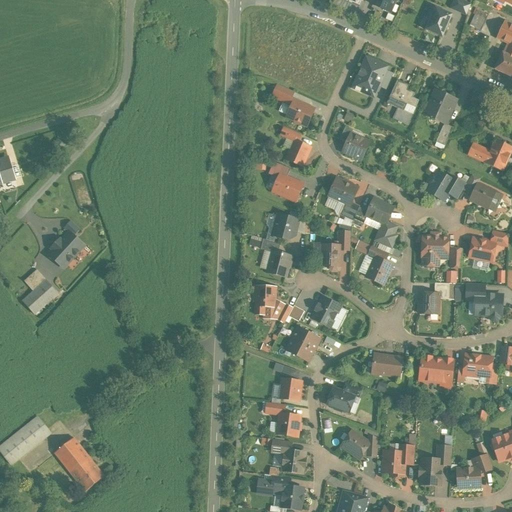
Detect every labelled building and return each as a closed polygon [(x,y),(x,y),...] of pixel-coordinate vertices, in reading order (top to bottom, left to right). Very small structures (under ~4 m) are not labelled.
[(397,0),(373,0),(372,3),(393,12),(397,0)] [(458,0),(455,0),(452,8),(466,14),(470,5),(458,0)] [(437,9),(428,30),(443,36),(452,16),(437,9)] [(478,9),(470,26),(481,31),(489,14),(478,9)] [(509,48),(506,47),(503,53),(495,69),(511,77),(511,24),(505,21),(497,38),(510,44),(509,48)] [(366,58),(352,89),(375,99),(388,68),(366,58)] [(398,81),(387,103),(403,111),(399,121),(408,126),(419,101),(408,96),(410,92),(407,91),(409,86),(398,81)] [(294,92),(278,85),(273,97),(275,94),(285,98),(284,102),(289,104),(291,100),(294,92)] [(456,100),(436,91),(426,115),(445,124),(456,100)] [(307,106),(296,101),(294,101),(291,100),(289,104),(293,105),(287,118),(295,121),(295,123),(299,125),(301,124),(307,127),(314,110),(307,107),(307,106)] [(483,111),(476,126),(483,129),(490,115),(483,111)] [(443,126),(436,142),(445,146),(454,128),(453,127),(452,130),(443,126)] [(301,134),(285,127),(281,136),(294,141),(298,142),(301,134)] [(346,127),(340,139),(347,143),(351,134),(352,134),(353,130),(346,127)] [(352,134),(351,134),(347,143),(343,152),(362,160),(370,143),(352,134)] [(511,147),(496,140),(490,152),(473,144),(468,155),(485,163),(485,164),(502,172),(511,150),(511,147)] [(298,142),(294,141),(290,149),(292,150),(288,160),(302,166),(305,159),(307,158),(308,155),(308,154),(310,148),(298,142)] [(9,158),(0,160),(0,186),(16,181),(9,158)] [(291,170),(274,162),(269,174),(279,179),(281,175),(287,178),(291,170)] [(452,180),(440,173),(436,179),(435,178),(433,178),(431,179),(430,181),(430,182),(431,184),(427,191),(438,198),(446,196),(448,193),(450,194),(458,180),(454,178),(452,180)] [(287,178),(281,175),(279,179),(274,191),(296,201),(303,185),(287,178)] [(481,179),(472,175),(466,185),(463,190),(473,195),(478,184),(479,184),(481,179)] [(358,189),(337,179),(329,197),(345,204),(350,207),(352,202),(358,189)] [(466,185),(458,180),(450,194),(458,199),(463,190),(466,185)] [(479,184),(478,184),(473,195),(471,199),(479,203),(479,204),(488,208),(496,192),(479,184)] [(496,192),(488,208),(495,212),(503,195),(496,192)] [(394,208),(374,199),(369,212),(367,216),(367,217),(386,225),(387,222),(394,208)] [(350,207),(345,204),(340,215),(354,221),(360,208),(360,206),(352,202),(350,207)] [(369,212),(360,208),(354,221),(352,224),(362,228),(365,223),(367,217),(367,216),(369,212)] [(307,218),(297,214),(296,220),(294,228),(296,229),(295,232),(296,233),(306,235),(307,218)] [(296,220),(278,215),(273,235),(289,240),(295,236),(296,233),(295,232),(296,229),(294,228),(296,220)] [(386,225),(367,217),(365,223),(380,230),(375,241),(392,248),(397,236),(394,235),(398,227),(387,222),(386,225)] [(509,234),(494,231),(491,243),(496,244),(508,247),(509,234)] [(70,232),(62,241),(60,239),(52,249),(53,250),(49,255),(64,268),(84,246),(70,232)] [(351,232),(339,232),(339,246),(342,247),(342,250),(350,251),(351,232)] [(449,238),(423,237),(422,258),(423,258),(423,265),(425,265),(426,266),(431,267),(432,266),(434,266),(434,258),(448,259),(449,238)] [(281,244),(264,239),(261,249),(273,253),(274,252),(278,253),(281,244)] [(491,243),(474,239),(473,243),(471,245),(472,247),(471,249),(469,251),(471,253),(470,257),(492,262),(496,244),(491,243)] [(339,246),(323,246),(322,266),(341,267),(342,250),(342,247),(339,246)] [(389,254),(372,247),(368,255),(375,258),(385,262),(389,254)] [(463,250),(452,250),(451,267),(462,268),(463,250)] [(278,253),(274,252),(273,253),(268,272),(286,277),(291,257),(278,253)] [(385,262),(375,258),(366,278),(384,285),(393,265),(385,262)] [(58,293),(37,270),(24,281),(34,292),(23,302),(35,315),(58,293)] [(450,284),(435,283),(435,294),(439,294),(439,299),(449,300),(450,284)] [(485,285),(467,285),(466,301),(475,302),(476,292),(485,293),(485,285)] [(276,287),(257,286),(256,315),(265,315),(265,308),(275,308),(276,287)] [(503,296),(485,295),(485,293),(476,292),(475,302),(477,302),(477,300),(481,300),(480,315),(490,316),(490,317),(491,320),(493,321),(496,321),(498,320),(500,318),(500,316),(502,316),(503,296)] [(435,294),(420,294),(419,314),(431,314),(431,312),(438,312),(438,314),(439,299),(439,294),(435,294)] [(323,298),(312,319),(329,328),(340,306),(323,298)] [(286,304),(277,320),(285,324),(293,308),(286,304)] [(320,339),(298,328),(292,339),(291,338),(291,339),(292,339),(287,351),(309,362),(314,351),(316,351),(315,350),(320,339)] [(511,348),(502,348),(500,364),(511,365),(511,363),(511,348)] [(402,358),(375,355),(373,374),(399,377),(402,358)] [(492,359),(466,356),(464,375),(487,377),(490,378),(491,365),(492,359)] [(432,358),(424,357),(424,359),(423,358),(420,377),(433,379),(432,381),(451,384),(453,362),(452,362),(452,360),(444,359),(444,363),(436,362),(435,360),(432,360),(432,358)] [(499,366),(491,365),(490,378),(487,377),(486,383),(497,384),(499,366)] [(291,368),(284,366),(280,374),(288,377),(291,368)] [(300,372),(291,368),(288,377),(287,380),(297,382),(300,372)] [(287,380),(283,380),(280,398),(299,401),(302,382),(297,382),(287,380)] [(362,388),(347,383),(344,392),(355,396),(355,397),(358,398),(362,388)] [(344,392),(334,389),(328,404),(335,407),(334,409),(342,412),(342,410),(349,412),(355,397),(355,396),(344,392)] [(276,404),(268,403),(267,413),(274,414),(276,404)] [(287,405),(276,404),(274,414),(280,415),(280,414),(285,415),(287,405)] [(285,415),(280,414),(280,415),(278,434),(298,437),(300,417),(285,415)] [(38,417),(0,447),(0,450),(12,465),(51,433),(38,417)] [(367,441),(353,431),(349,437),(347,437),(346,440),(346,441),(342,447),(360,459),(363,454),(370,443),(367,441)] [(510,434),(492,441),(493,443),(491,445),(493,449),(495,450),(499,462),(509,459),(509,460),(511,459),(511,432),(510,433),(510,434)] [(379,439),(368,435),(367,441),(370,443),(363,454),(366,456),(377,457),(379,439)] [(75,438),(55,454),(65,467),(85,451),(75,438)] [(292,442),(274,440),(272,453),(285,454),(286,450),(291,451),(292,442)] [(484,443),(477,445),(482,457),(488,455),(484,443)] [(410,447),(405,446),(404,453),(405,453),(405,465),(414,465),(415,447),(410,447)] [(446,447),(437,446),(436,460),(442,461),(442,465),(451,465),(453,447),(452,447),(446,447)] [(291,451),(286,450),(285,454),(283,471),(302,474),(303,468),(305,468),(306,460),(304,459),(305,453),(291,451)] [(85,451),(65,467),(85,492),(105,476),(85,451)] [(404,453),(391,453),(390,451),(387,451),(384,454),(384,457),(384,458),(384,472),(392,473),(392,476),(404,477),(405,465),(405,453),(404,453)] [(482,457),(473,461),(476,469),(480,469),(480,474),(493,469),(488,455),(482,457)] [(436,460),(422,459),(422,467),(420,467),(420,476),(421,476),(421,484),(440,486),(442,465),(442,461),(436,460)] [(476,469),(458,470),(459,488),(480,487),(480,474),(480,469),(476,469)] [(274,476),(266,475),(265,483),(273,484),(274,476)] [(291,478),(274,476),(273,484),(272,490),(284,491),(285,486),(290,487),(291,478)] [(290,487),(285,486),(284,491),(282,507),(301,510),(304,489),(290,487)] [(364,511),(368,499),(344,493),(339,511),(364,511)]
